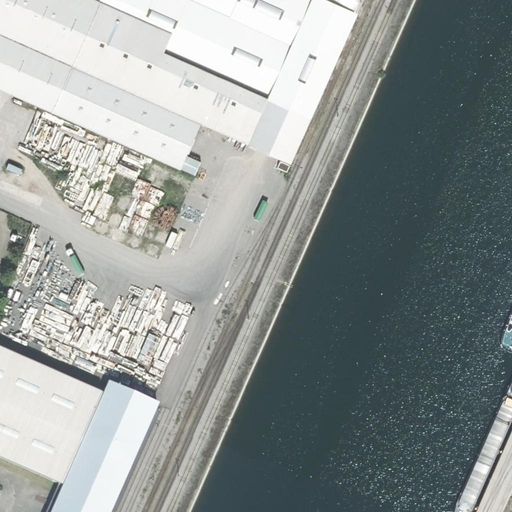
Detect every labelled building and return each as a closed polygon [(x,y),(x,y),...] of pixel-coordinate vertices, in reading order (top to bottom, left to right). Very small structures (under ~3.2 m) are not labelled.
[(0,0),(0,84),(181,164),(187,153),(202,119),(291,158),(311,114),(169,51),(167,45),(173,31),(104,0),(0,0)] [(169,51),(311,114),(361,0),(104,0),(173,31),(167,45),(169,51)] [(14,151),(5,173),(49,192),(58,170),(14,151)] [(187,153),(181,164),(196,171),(201,159),(187,153)] [(291,162),(281,157),(277,164),(287,170),(291,162)] [(58,170),(49,192),(43,204),(64,213),(79,180),(58,170)] [(0,455),(64,483),(105,392),(0,345),(0,455)] [(107,511),(157,400),(110,379),(105,392),(64,483),(51,511),(107,511)]
